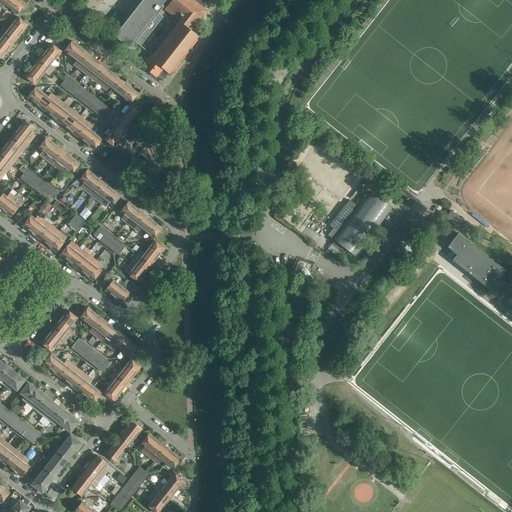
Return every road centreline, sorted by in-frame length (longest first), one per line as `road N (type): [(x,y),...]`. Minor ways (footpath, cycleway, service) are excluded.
road 1 (unclassified): [(266,232),(259,110),(267,79),(330,0)]
road 2 (residential): [(107,174),(158,101),(151,86),(57,14)]
road 3 (residential): [(123,316),(176,237),(171,223),(107,174)]
road 4 (residential): [(189,511),(192,458),(127,404)]
